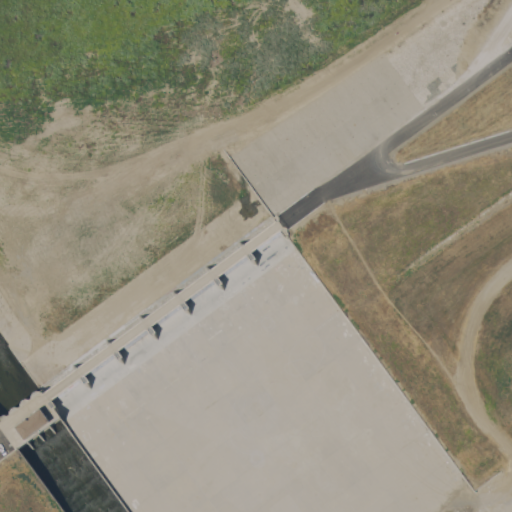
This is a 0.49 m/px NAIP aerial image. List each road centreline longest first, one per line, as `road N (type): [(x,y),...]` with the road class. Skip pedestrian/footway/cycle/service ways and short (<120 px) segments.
road 1 (track): [(0,205),(53,207),(278,111),(439,0)]
road 2 (track): [(280,220),(0,426)]
road 3 (track): [(511,48),(280,220)]
road 4 (track): [(511,265),(473,312),(462,357),(471,403),(511,460)]
road 5 (track): [(338,178),(393,172),(511,134)]
